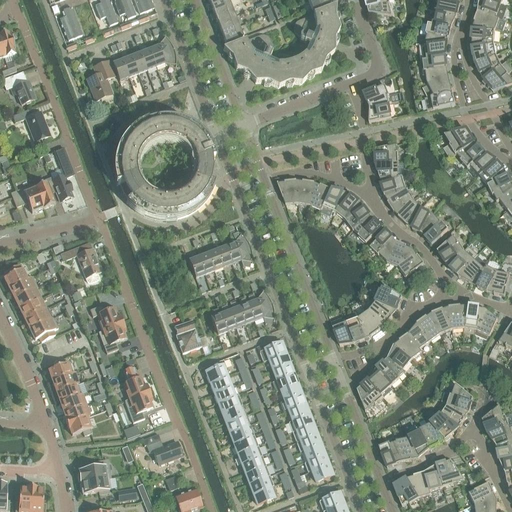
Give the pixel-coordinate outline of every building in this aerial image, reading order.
[(108,0),(100,0),(102,3),(96,6),(102,20),(107,18),(110,27),(118,24),(108,0)] [(129,0),(117,0),(114,1),(120,17),(126,14),(128,20),(136,18),(129,0)] [(134,0),(140,15),(154,10),(150,0),(134,0)] [(232,8),(228,0),(222,0),(210,5),(214,15),(232,8)] [(312,12),(330,5),(327,0),(312,0),(308,2),(312,12)] [(388,0),(371,0),(366,1),(369,15),(369,16),(392,18),(392,17),(391,17),(389,7),(390,7),(388,0)] [(460,0),(437,1),(435,13),(457,18),(459,8),(459,7),(460,0)] [(501,7),(482,0),(479,0),(478,14),(496,20),(501,7)] [(235,18),(232,8),(214,15),(217,25),(235,18)] [(309,47),(308,49),(305,56),(302,58),(300,60),(298,61),(295,63),(292,64),(301,86),(306,81),(307,81),(308,82),(309,82),(310,82),(311,82),(311,81),(312,81),(313,81),(313,80),(314,79),(314,78),(314,77),(314,76),(321,74),(324,67),(325,67),(326,67),(328,66),(329,65),(330,64),(330,63),(330,62),(330,61),(329,60),(329,59),(334,54),(334,47),(335,47),(336,47),(337,47),(337,46),(338,46),(338,45),(339,44),(339,43),(339,42),(339,41),(339,40),(338,40),(338,39),(337,39),(336,38),(340,32),(336,25),(337,24),(338,24),(339,23),(339,22),(339,21),(339,20),(339,19),(338,18),(338,17),(337,17),(336,16),(335,16),(336,8),(313,17),(299,22),(298,23),(297,24),(296,24),(295,25),(294,27),(294,28),(294,29),(294,30),(294,31),(294,32),(294,33),(294,34),(295,35),(296,36),(297,37),(298,38),(300,38),(299,40),(300,41),(300,42),(301,43),(304,44),(309,47)] [(72,9),(65,12),(66,17),(60,19),(69,42),(82,37),(72,9)] [(435,13),(432,27),(450,31),(457,19),(457,18),(435,13)] [(472,31),(495,33),(495,32),(499,21),(496,20),(478,14),(474,24),(475,24),(472,30),(472,31)] [(140,26),(149,22),(147,17),(138,21),(140,26)] [(239,28),(235,18),(217,25),(221,35),(239,28)] [(122,32),(131,29),(129,24),(120,28),(122,32)] [(425,48),(447,45),(450,31),(432,27),(428,26),(426,37),(427,37),(425,48)] [(225,46),(243,39),(239,28),(221,35),(225,46)] [(104,39),(113,36),(111,31),(102,35),(104,39)] [(472,49),(494,45),(495,33),(472,31),(472,42),(471,42),(472,48),(471,48),(472,49)] [(15,51),(11,39),(9,34),(0,37),(0,45),(5,60),(16,56),(15,51)] [(269,63),(271,57),(272,54),(272,53),(272,52),(271,51),(270,50),(271,49),(271,48),(271,47),(271,46),(271,45),(271,44),(271,43),(271,42),(270,41),(269,39),(268,39),(267,38),(266,38),(265,37),(263,37),(261,37),(260,37),(246,43),(223,51),(229,57),(228,58),(228,59),(228,60),(228,61),(228,62),(229,63),(230,64),(231,65),(232,65),(233,65),(234,65),(236,72),(242,74),(243,74),(242,75),(242,76),(243,77),(243,78),(243,79),(244,79),(244,80),(245,80),(246,81),(247,81),(248,81),(249,80),(250,80),(255,85),(263,85),(263,86),(263,87),(264,88),(265,89),(266,89),(267,89),(268,89),(269,89),(270,88),(271,87),(278,90),(285,87),(285,88),(286,89),(287,89),(288,90),(289,90),(290,90),(291,89),(292,89),(292,88),(293,88),(293,87),(293,86),(294,86),(301,86),(292,64),(290,65),(287,65),(284,66),(281,66),(278,66),(278,67),(269,63)] [(86,46),(95,43),(93,38),(84,42),(86,46)] [(175,55),(175,53),(174,51),(173,48),(171,46),(170,44),(168,42),(166,40),(164,38),(165,39),(158,48),(165,66),(176,67),(175,69),(176,69),(176,66),(176,63),(176,60),(176,58),(175,55)] [(68,53),(77,50),(76,45),(66,48),(68,53)] [(425,48),(427,62),(427,63),(446,60),(447,45),(425,48)] [(476,67),(496,57),(494,45),(472,49),(474,59),(475,66),(476,67)] [(165,66),(158,48),(149,51),(156,69),(165,66)] [(156,69),(149,51),(140,55),(147,73),(156,69)] [(147,73),(140,55),(131,58),(138,76),(147,73)] [(484,83),(501,68),(496,57),(476,67),(480,76),(481,76),(484,83)] [(138,76),(131,58),(122,62),(129,79),(138,76)] [(427,63),(427,62),(423,63),(424,74),(426,74),(427,84),(427,85),(448,74),(446,60),(427,63)] [(12,62),(6,64),(9,71),(14,69),(12,62)] [(129,79),(122,62),(113,65),(119,83),(129,79)] [(95,104),(112,97),(107,82),(114,79),(108,63),(93,69),(97,78),(87,82),(95,104)] [(501,68),(484,83),(493,94),(511,87),(511,82),(507,77),(508,76),(511,72),(511,71),(507,66),(506,64),(501,68)] [(31,94),(27,84),(29,84),(29,83),(27,84),(23,74),(2,82),(6,92),(10,90),(13,97),(17,96),(21,107),(36,101),(33,93),(31,94)] [(451,89),(448,74),(427,85),(428,87),(423,90),(428,100),(431,99),(451,89)] [(389,106),(392,106),(392,105),(391,105),(388,99),(390,98),(385,88),(364,96),(370,110),(389,106)] [(451,89),(431,99),(428,100),(425,100),(428,113),(456,107),(453,96),(451,89)] [(389,106),(370,110),(369,125),(392,120),(389,106)] [(50,138),(46,127),(45,128),(43,123),(44,122),(41,114),(31,118),(28,112),(12,118),(15,125),(25,121),(34,142),(41,140),(41,141),(50,138)] [(214,185),(214,186),(210,185),(212,175),(212,172),(211,162),(215,161),(215,162),(216,162),(215,159),(212,150),(212,149),(207,142),(206,141),(199,133),(198,132),(191,127),(190,127),(181,123),(180,123),(180,122),(176,121),(171,120),(167,120),(163,120),(158,121),(154,121),(149,123),(145,124),(141,126),(137,128),(134,131),(130,134),(127,137),(124,141),(122,144),(120,148),(118,152),(116,156),(115,161),(114,165),(114,170),(114,174),(114,179),(115,183),(116,187),(120,186),(120,187),(129,202),(127,204),(127,205),(135,212),(136,213),(143,218),(145,218),(154,221),(156,222),(164,223),(166,223),(176,222),(177,221),(186,219),(187,218),(196,213),(197,212),(203,206),(204,205),(210,197),(211,196),(214,188),(215,186),(214,185)] [(455,157),(475,145),(467,132),(445,137),(445,138),(451,147),(445,151),(451,160),(456,157),(455,157)] [(455,157),(456,157),(457,157),(461,162),(460,163),(467,171),(484,155),(475,145),(455,157)] [(376,166),(399,166),(398,155),(397,155),(397,148),(398,148),(398,147),(375,152),(376,166)] [(64,150),(54,154),(61,171),(64,178),(65,180),(74,177),(73,175),(71,168),(64,150)] [(49,156),(47,151),(37,155),(39,160),(49,156)] [(484,155),(467,171),(477,181),(480,179),(497,164),(496,163),(484,155)] [(497,164),(480,179),(488,188),(508,178),(503,172),(504,172),(497,164)] [(399,166),(376,166),(380,181),(403,180),(399,180),(399,166)] [(72,192),(68,184),(67,184),(65,180),(64,178),(53,182),(52,183),(56,194),(60,204),(65,202),(66,205),(72,202),(71,200),(73,199),(70,193),(72,192)] [(511,185),(508,178),(488,188),(493,198),(494,197),(497,203),(496,204),(497,204),(511,192),(511,185)] [(51,196),(56,194),(52,183),(53,182),(52,179),(34,186),(44,211),(55,206),(51,196)] [(403,180),(380,181),(382,188),(381,188),(385,198),(406,192),(403,180)] [(298,206),(296,183),(285,184),(285,185),(279,186),(279,185),(278,186),(286,207),(298,206)] [(296,183),(298,206),(310,208),(314,185),(303,183),(303,184),(297,183),(296,183)] [(314,185),(310,208),(321,212),(330,191),(321,187),(321,188),(315,185),(314,185)] [(44,211),(34,186),(16,193),(22,207),(28,205),(32,215),(43,211),(44,211)] [(330,191),(321,212),(322,213),(321,215),(330,219),(333,214),(336,215),(345,194),(331,192),(330,191)] [(394,214),(413,202),(406,192),(385,198),(385,199),(388,204),(388,205),(394,214)] [(511,192),(497,204),(497,205),(500,202),(508,214),(511,210),(511,192)] [(22,207),(16,193),(11,195),(16,209),(22,207)] [(345,222),(359,204),(352,198),(351,199),(346,194),(345,194),(336,215),(345,222)] [(422,210),(413,202),(394,214),(394,215),(399,219),(398,220),(406,227),(422,210)] [(359,204),(345,222),(346,223),(353,232),(372,218),(365,210),(364,211),(361,206),(361,205),(359,204)] [(422,236),(433,216),(422,210),(406,227),(407,227),(413,230),(412,231),(422,236)] [(433,216),(422,236),(432,247),(449,232),(441,223),(440,224),(433,216)] [(372,218),(353,232),(353,233),(354,232),(359,237),(358,238),(366,246),(382,229),(372,218)] [(388,265),(397,244),(386,234),(370,250),(378,258),(379,257),(387,264),(388,265)] [(234,245),(241,263),(243,269),(244,269),(244,268),(250,269),(250,264),(252,264),(251,266),(252,266),(252,263),(253,260),(252,258),(252,255),(251,252),(251,250),(250,247),(249,245),(247,243),(246,240),(244,238),(242,237),(240,235),(241,236),(234,245)] [(445,266),(465,253),(459,244),(458,245),(455,240),(456,239),(455,239),(437,253),(438,254),(445,266)] [(397,244),(388,265),(399,270),(413,252),(406,249),(407,248),(397,244)] [(225,248),(232,266),(241,263),(234,245),(225,248)] [(216,252),(223,270),(232,266),(225,248),(216,252)] [(99,280),(97,276),(101,274),(95,259),(96,259),(93,251),(81,255),(79,249),(60,256),(63,263),(77,258),(87,284),(90,285),(98,282),(99,280)] [(207,255),(214,273),(223,270),(216,252),(207,255)] [(413,252),(399,270),(406,280),(419,270),(425,266),(418,257),(417,258),(413,252)] [(465,253),(445,266),(451,270),(450,271),(458,278),(474,261),(465,253)] [(198,258),(205,276),(214,273),(207,255),(198,258)] [(205,276),(198,258),(189,262),(196,280),(205,276)] [(474,261),(458,278),(459,279),(471,285),(487,268),(486,268),(484,271),(474,261)] [(56,268),(54,262),(46,266),(49,271),(53,269),(56,268)] [(27,268),(22,271),(20,267),(6,273),(8,278),(4,280),(9,290),(9,291),(32,279),(27,268)] [(487,268),(471,285),(478,289),(487,294),(498,274),(487,268)] [(417,283),(423,275),(419,270),(406,280),(412,287),(415,285),(417,283)] [(498,274),(487,294),(488,295),(494,296),(494,297),(505,299),(510,277),(498,274)] [(14,301),(38,289),(32,279),(9,291),(14,301)] [(376,304),(397,313),(402,300),(403,300),(384,287),(383,288),(384,288),(381,295),(380,294),(376,304)] [(38,289),(14,301),(15,301),(20,311),(43,300),(38,289)] [(273,307),(272,305),(271,302),(269,300),(268,298),(266,296),(264,294),(262,292),(262,293),(263,293),(256,302),(263,320),(265,326),(266,326),(266,325),(272,326),(272,321),(274,322),(273,323),(274,323),(274,320),(274,316),(274,313),(274,310),(273,307)] [(83,301),(80,293),(71,296),(74,304),(83,301)] [(263,320),(256,302),(253,295),(253,296),(253,297),(248,298),(249,303),(250,302),(251,304),(247,305),(254,323),(263,320)] [(254,323),(247,305),(244,299),(244,300),(239,302),(241,308),(238,309),(245,327),(254,323)] [(48,310),(43,300),(20,311),(25,321),(24,321),(48,310)] [(368,313),(386,328),(393,319),(392,319),(397,313),(376,304),(372,302),(366,309),(369,312),(368,313)] [(245,327),(238,309),(236,304),(231,305),(230,304),(229,305),(232,311),(229,312),(236,330),(245,327)] [(236,330),(229,312),(226,306),(226,307),(221,309),(223,315),(220,316),(227,334),(236,330)] [(119,316),(118,317),(115,310),(104,314),(101,308),(90,312),(93,319),(97,318),(98,320),(103,332),(123,325),(119,316)] [(452,332),(465,330),(468,308),(467,308),(461,309),(461,308),(450,309),(452,332)] [(468,308),(465,330),(464,335),(475,337),(477,332),(486,311),(479,310),(468,308)] [(433,315),(441,336),(452,332),(450,309),(449,309),(443,312),(443,311),(433,315)] [(53,320),(48,310),(24,321),(29,332),(53,320)] [(486,311),(477,332),(490,338),(498,321),(486,311)] [(358,320),(372,339),(380,333),(380,332),(385,328),(386,328),(368,313),(358,320)] [(418,325),(431,343),(441,336),(433,315),(432,315),(427,319),(426,319),(418,325)] [(227,334),(220,316),(211,319),(218,337),(227,334)] [(55,338),(53,333),(58,331),(53,320),(29,332),(30,332),(35,342),(39,340),(41,344),(55,338)] [(355,346),(347,325),(345,320),(343,321),(342,320),(331,324),(340,348),(354,346),(355,346)] [(347,325),(355,346),(366,342),(371,339),(372,339),(358,320),(347,325)] [(197,338),(192,323),(174,329),(177,338),(176,338),(182,356),(209,347),(206,339),(204,339),(202,336),(197,338)] [(124,334),(126,333),(123,325),(103,332),(104,335),(108,347),(104,349),(107,356),(118,352),(116,345),(127,341),(124,334)] [(408,336),(422,355),(420,352),(431,343),(418,325),(417,325),(417,326),(408,336)] [(511,351),(511,326),(499,345),(500,345),(506,347),(506,349),(511,351)] [(394,348),(412,362),(419,357),(422,355),(408,336),(400,343),(394,348)] [(263,364),(269,362),(286,356),(282,345),(259,354),(263,364)] [(388,361),(406,375),(403,373),(412,362),(394,348),(388,361)] [(269,362),(273,372),(290,366),(286,356),(269,362)] [(74,376),(70,364),(67,365),(65,361),(57,364),(59,368),(49,372),(53,383),(52,383),(74,376)] [(377,371),(392,388),(400,381),(399,380),(404,375),(405,376),(406,375),(388,361),(377,371)] [(210,385),(227,378),(224,371),(227,371),(223,362),(214,366),(216,371),(206,374),(210,385)] [(273,372),(277,382),(293,376),(290,366),(273,372)] [(149,394),(146,386),(144,386),(141,379),(137,381),(133,370),(124,373),(128,384),(123,386),(129,401),(149,394)] [(369,383),(384,400),(392,393),(390,390),(392,388),(377,371),(369,383)] [(78,386),(74,376),(52,383),(56,394),(78,386)] [(277,382),(281,392),(297,386),(293,376),(277,382)] [(227,378),(210,385),(214,395),(231,389),(227,378)] [(384,400),(369,383),(358,392),(357,392),(366,414),(367,413),(366,413),(375,406),(375,407),(384,400)] [(82,397),(78,386),(56,394),(57,394),(60,405),(82,397)] [(281,392),(284,403),(301,396),(297,386),(281,392)] [(447,407),(469,415),(473,401),(469,398),(465,394),(456,386),(455,387),(452,397),(445,395),(441,404),(447,407)] [(218,405),(239,397),(235,387),(231,389),(214,395),(218,405)] [(150,403),(152,402),(149,394),(129,401),(125,403),(133,425),(145,421),(142,414),(153,410),(150,403)] [(284,403),(288,413),(305,406),(301,396),(284,403)] [(82,397),(60,405),(64,415),(86,408),(82,397)] [(222,415),(242,407),(239,397),(218,405),(222,415)] [(288,413),(292,423),(309,416),(305,406),(288,413)] [(226,425),(246,417),(242,407),(222,415),(226,425)] [(440,417),(459,430),(465,421),(464,421),(469,415),(447,407),(440,417)] [(89,418),(86,408),(64,415),(66,421),(65,422),(67,427),(89,418)] [(488,436),(509,428),(505,418),(504,418),(500,409),(500,408),(497,410),(482,423),(483,423),(488,436)] [(292,434),(313,427),(309,416),(292,423),(289,424),(292,434)] [(230,435),(250,427),(246,417),(226,425),(230,435)] [(459,430),(440,417),(431,425),(446,443),(454,435),(458,431),(459,431),(459,430)] [(87,420),(90,419),(89,418),(67,427),(69,432),(70,431),(72,437),(82,434),(84,438),(92,435),(87,420)] [(420,431),(430,451),(440,446),(439,446),(445,443),(446,443),(431,425),(420,431)] [(234,446),(254,438),(250,427),(230,435),(234,446)] [(296,445),(317,437),(313,427),(292,434),(296,445)] [(511,435),(509,428),(488,436),(496,448),(511,442),(511,435)] [(430,451),(420,431),(419,429),(409,434),(411,439),(409,440),(419,461),(430,451)] [(182,458),(177,444),(163,449),(158,436),(144,442),(149,455),(153,453),(159,467),(182,458)] [(300,455),(304,453),(321,447),(317,437),(296,445),(300,455)] [(238,456),(258,448),(254,438),(234,446),(238,456)] [(397,443),(401,465),(412,463),(412,462),(419,461),(409,440),(397,443)] [(511,442),(496,448),(499,463),(511,460),(511,442)] [(401,465),(397,443),(396,443),(396,444),(390,446),(390,445),(379,449),(387,470),(401,465)] [(308,463),(325,457),(321,447),(304,453),(308,463)] [(241,466),(262,458),(258,448),(238,456),(241,466)] [(312,473),(329,467),(325,457),(308,463),(304,465),(308,475),(312,473)] [(262,458),(241,466),(245,476),(266,468),(262,458)] [(511,460),(499,463),(506,476),(511,474),(511,460)] [(110,481),(108,462),(94,464),(95,470),(79,473),(79,475),(77,475),(78,483),(81,483),(81,485),(108,481),(110,481)] [(437,468),(444,489),(454,486),(453,485),(464,482),(465,482),(451,463),(451,464),(437,468)] [(329,467),(312,473),(316,484),(333,477),(329,467)] [(249,486),(270,478),(266,468),(245,476),(249,486)] [(424,475),(431,497),(430,493),(444,489),(437,468),(424,475)] [(407,481),(419,500),(431,497),(424,475),(414,478),(414,479),(407,481)] [(179,490),(175,478),(165,482),(169,493),(179,490)] [(253,496),(274,488),(270,478),(249,486),(253,496)] [(299,478),(294,480),(298,491),(306,488),(304,484),(301,485),(299,478)] [(109,492),(108,481),(81,485),(83,496),(99,494),(100,497),(109,495),(108,492),(109,492)] [(419,500),(407,481),(395,488),(394,488),(403,510),(404,509),(403,508),(409,505),(410,506),(419,500)] [(475,507),(497,502),(494,496),(494,495),(490,485),(469,495),(475,507)] [(8,511),(9,503),(6,503),(6,487),(0,486),(0,511),(8,511)] [(274,488),(253,496),(257,506),(278,499),(274,488)] [(298,491),(300,496),(308,493),(306,488),(298,491)] [(30,511),(32,489),(26,489),(26,490),(20,490),(19,504),(16,504),(15,511),(30,511)] [(45,511),(46,506),(43,506),(44,491),(38,491),(38,490),(32,489),(30,511),(45,511)] [(136,501),(135,491),(118,494),(119,503),(136,501)] [(203,508),(201,502),(199,503),(195,492),(175,499),(179,511),(199,511),(202,510),(202,509),(203,508)] [(322,511),(327,511),(344,506),(340,495),(319,503),(322,511)] [(496,511),(497,502),(475,507),(475,511),(496,511)]
